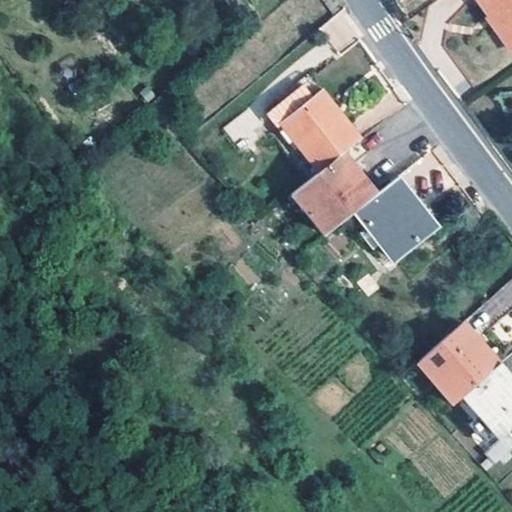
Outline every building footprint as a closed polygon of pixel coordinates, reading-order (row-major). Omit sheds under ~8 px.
[(511,41),(511,0),(477,0),(491,19),(494,17),(511,41)] [(337,54),(362,36),(343,10),(318,27),(337,54)] [(511,41),(494,17),(491,19),(489,21),(511,51),(511,41)] [(314,82),(311,78),(291,94),(295,98),(314,82)] [(330,103),(315,84),(314,82),(295,98),(275,115),(276,116),(291,135),(322,174),(346,155),(362,143),(330,103)] [(223,128),(235,144),(260,124),(248,109),(223,128)] [(322,174),(291,135),(276,116),(275,115),(269,119),(270,121),(279,132),(275,136),(282,143),(312,182),(322,174)] [(359,215),(381,197),(346,155),(322,174),(312,182),(294,196),(327,239),(359,215)] [(439,230),(435,225),(401,181),(381,197),(359,215),(393,259),(398,263),(439,230)] [(481,332),(511,303),(498,290),(468,319),(481,332)] [(470,396),(494,374),(469,345),(474,342),(464,330),(444,347),(420,368),(456,408),(465,400),(470,396)] [(499,370),(474,342),(469,345),(494,374),(499,370)] [(470,396),(465,400),(501,442),(511,432),(511,385),(509,381),(499,370),(494,374),(470,396)] [(511,432),(501,442),(486,456),(493,464),(511,447),(511,432)]
